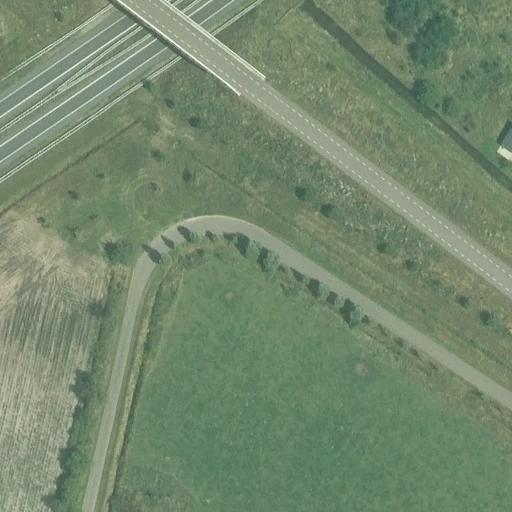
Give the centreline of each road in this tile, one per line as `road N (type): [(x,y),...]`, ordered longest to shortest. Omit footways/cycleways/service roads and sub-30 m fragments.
road 1 (unclassified): [(91,511),(145,265),(188,230),(213,227),(253,238),(511,401)]
road 2 (unclassified): [(145,0),(511,283)]
road 3 (trunk): [(0,161),(225,0)]
road 4 (trunk): [(153,0),(0,109)]
